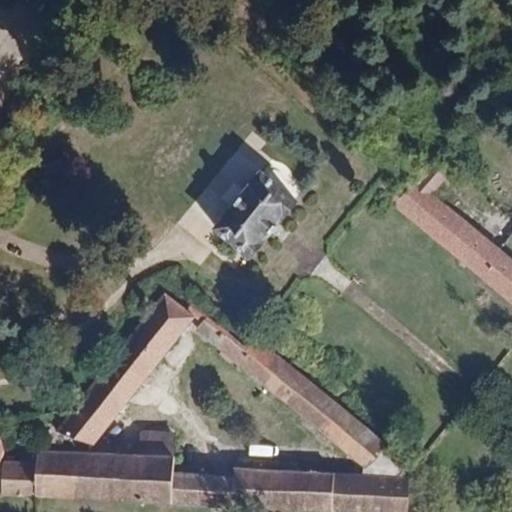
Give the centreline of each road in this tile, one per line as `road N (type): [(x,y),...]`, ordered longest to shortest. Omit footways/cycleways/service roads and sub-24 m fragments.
road 1 (track): [(511,419),(293,244)]
road 2 (unknown): [(0,228),(74,254),(134,255),(189,240)]
